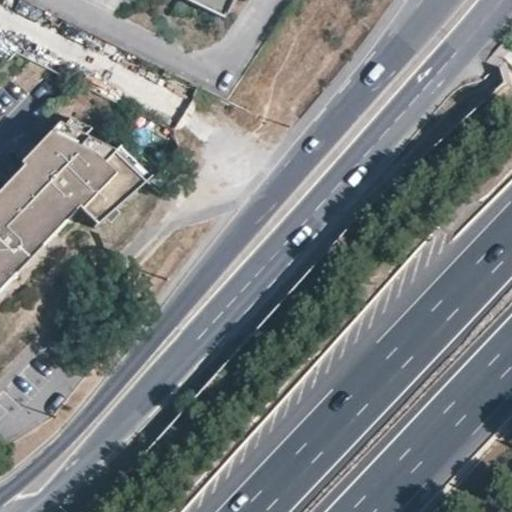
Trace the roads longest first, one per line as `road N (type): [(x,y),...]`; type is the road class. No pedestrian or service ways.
road 1 (secondary): [(30,511),(141,403),(499,0)]
road 2 (secondary): [(438,0),(90,413),(0,496)]
road 3 (motorway): [(511,239),(253,511)]
road 4 (motorway): [(358,511),(511,347)]
